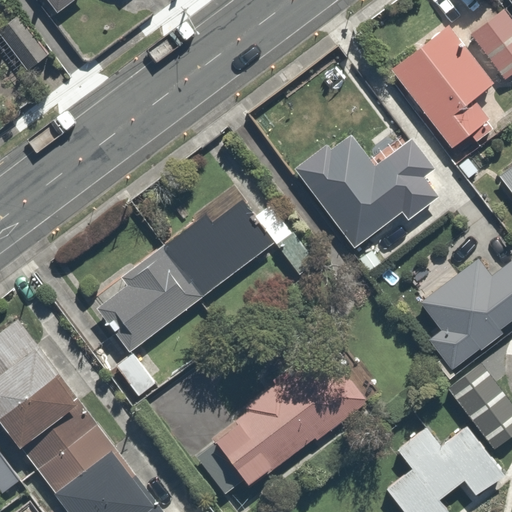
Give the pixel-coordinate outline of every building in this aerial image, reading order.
[(511,58),(511,21),(499,3),(464,27),(494,71),(511,58)] [(45,52),(13,13),(0,23),(0,52),(18,74),(45,52)] [(384,65),(445,145),(464,130),(473,143),(511,114),(441,22),(384,65)] [(388,223),(442,183),(406,134),(372,160),(345,124),(289,165),(348,243),(383,216),(388,223)] [(511,155),(492,171),(511,196),(511,155)] [(207,211),(164,243),(205,294),(275,240),(242,197),(213,219),(207,211)] [(130,350),(205,294),(164,243),(121,275),(128,283),(97,306),(130,350)] [(511,260),(492,274),(479,256),(421,301),(442,328),(430,338),(453,368),(480,346),(481,348),(503,330),(501,327),(511,318),(511,260)] [(158,511),(11,309),(0,317),(0,423),(64,511),(158,511)] [(247,484),(370,391),(332,340),(209,433),(247,484)] [(156,381),(133,350),(116,363),(139,394),(156,381)] [(511,405),(473,360),(444,386),(495,445),(511,430),(511,405)] [(445,511),(448,510),(436,496),(459,478),(470,492),(497,471),(459,424),(437,441),(420,420),(389,445),(407,467),(378,490),(395,511),(445,511)] [(0,492),(25,474),(0,441),(0,492)]
